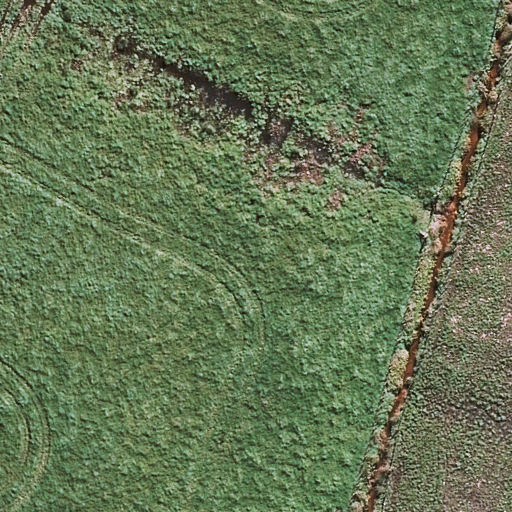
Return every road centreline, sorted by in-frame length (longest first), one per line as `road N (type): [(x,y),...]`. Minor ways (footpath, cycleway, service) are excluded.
road 1 (track): [(495,223),(16,0)]
road 2 (track): [(422,511),(495,223)]
